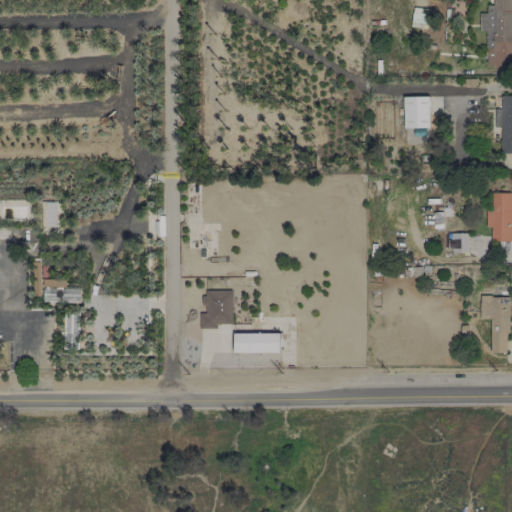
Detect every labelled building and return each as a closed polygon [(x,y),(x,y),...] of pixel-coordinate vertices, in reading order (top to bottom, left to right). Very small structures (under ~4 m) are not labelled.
[(478,13),(478,31),(485,31),(485,68),(511,68),(511,0),(492,0),(492,5),(485,5),(485,13),(478,13)] [(411,23),(418,23),(418,25),(428,25),(428,9),(412,8),(411,23)] [(511,95),(500,95),(500,109),(494,109),(493,127),(500,127),(499,153),(511,153),(511,95)] [(428,96),(403,97),(404,128),(429,128),(428,96)] [(511,197),(511,193),(489,193),(489,206),(484,206),(485,227),(490,227),(490,241),(511,240),(511,197)] [(55,202),(44,202),(44,227),(55,227),(55,202)] [(467,233),(448,233),(449,252),(468,251),(467,233)] [(42,301),(79,303),(80,287),(42,286),(42,301)] [(231,290),(202,291),(203,313),(199,313),(199,328),(216,328),(216,324),(231,323),(231,290)] [(508,353),(508,296),(479,296),(479,319),(490,319),(490,353),(508,353)] [(78,311),(62,312),(63,349),(79,349),(78,311)] [(279,332),(233,333),(233,353),(279,352),(279,332)]
